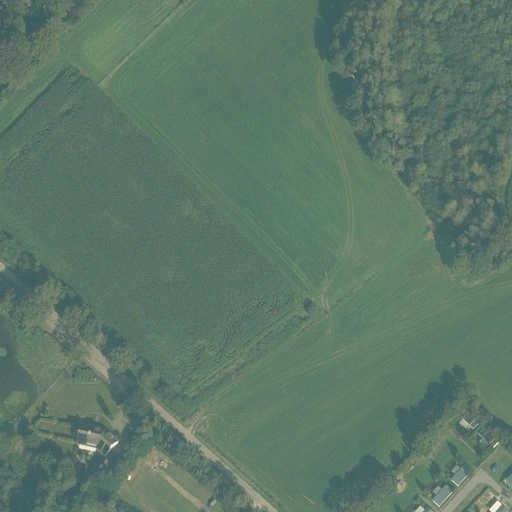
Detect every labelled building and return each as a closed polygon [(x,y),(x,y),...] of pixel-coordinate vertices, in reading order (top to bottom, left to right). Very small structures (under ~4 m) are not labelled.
[(462,414),(457,419),(468,430),(473,424),(462,414)] [(452,425),(461,436),(467,431),(458,420),(452,425)] [(81,427),(80,433),(78,433),(76,434),(75,436),(75,438),(76,440),(78,441),(77,446),(96,450),(104,458),(117,444),(109,436),(107,438),(104,435),(92,432),(93,430),(81,427)] [(469,438),(484,453),(493,444),(478,428),(469,438)] [(111,467),(102,459),(90,473),(99,480),(111,467)] [(459,466),(453,471),(450,467),(445,473),(449,477),(444,482),(450,488),(466,474),(459,466)] [(511,469),(500,481),(511,493),(511,469)] [(432,490),(424,502),(434,510),(447,492),(439,487),(435,492),(432,490)]
